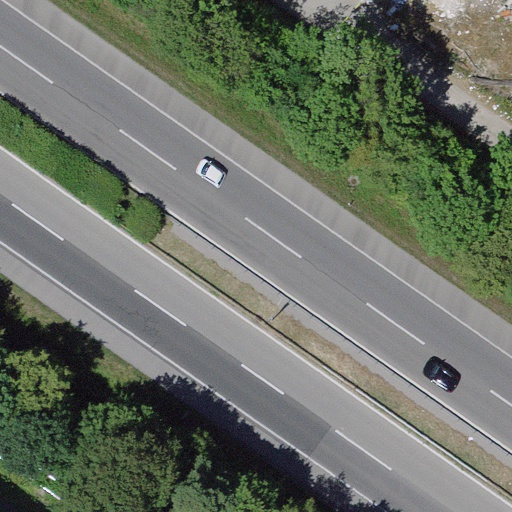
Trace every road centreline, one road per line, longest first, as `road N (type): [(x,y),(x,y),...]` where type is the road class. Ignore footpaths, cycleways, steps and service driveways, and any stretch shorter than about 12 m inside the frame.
road 1 (motorway): [(511,402),(0,42)]
road 2 (motorway): [(0,198),(447,511)]
